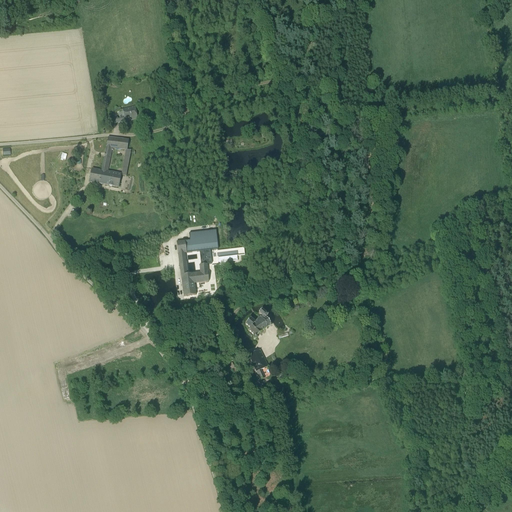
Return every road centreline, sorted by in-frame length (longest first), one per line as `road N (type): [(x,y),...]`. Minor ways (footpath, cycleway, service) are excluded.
road 1 (unclassified): [(224,511),(180,377),(141,326),(67,261),(0,185)]
road 2 (track): [(168,0),(182,114),(150,131),(0,145)]
